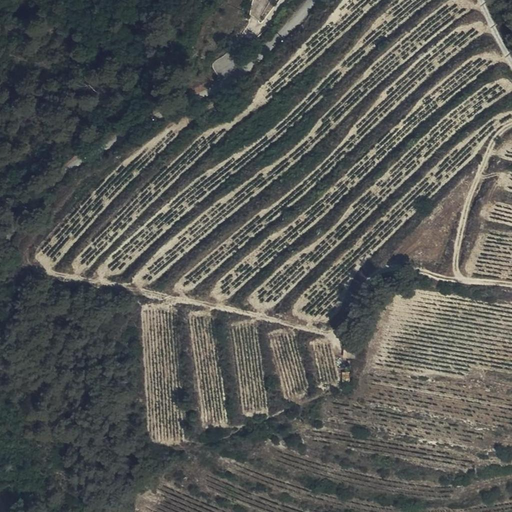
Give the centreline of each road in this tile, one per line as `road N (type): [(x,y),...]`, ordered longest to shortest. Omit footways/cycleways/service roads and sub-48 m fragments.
road 1 (residential): [(313,0),(232,77),(67,170),(0,254)]
road 2 (track): [(511,288),(459,280),(454,263),(493,137),(511,123)]
